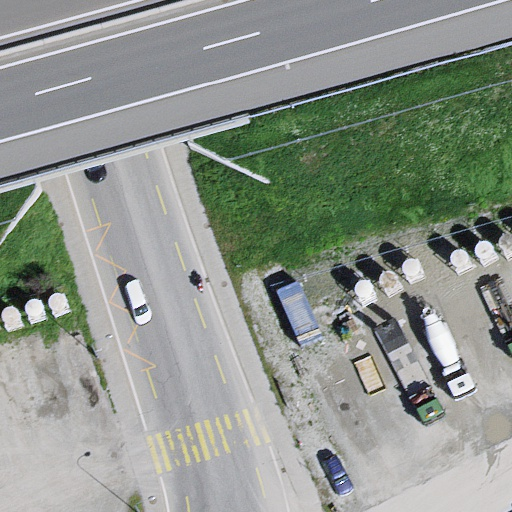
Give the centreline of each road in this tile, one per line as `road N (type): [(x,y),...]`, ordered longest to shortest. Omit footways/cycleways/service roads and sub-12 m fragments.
road 1 (tertiary): [(230,511),(72,0)]
road 2 (motorway): [(0,105),(379,0)]
